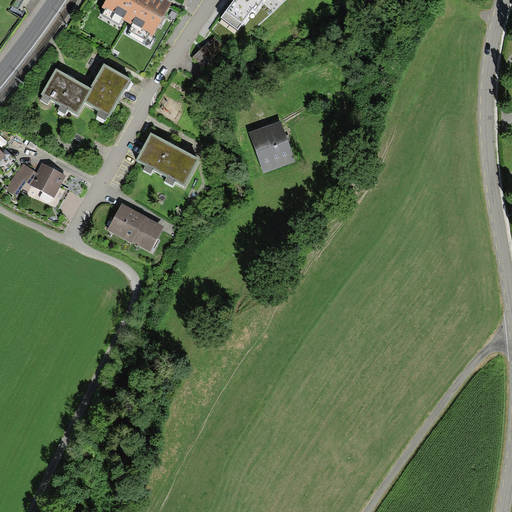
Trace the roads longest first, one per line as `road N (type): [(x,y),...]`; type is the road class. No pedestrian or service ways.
road 1 (track): [(0,210),(130,269),(135,282),(136,305),(31,511)]
road 2 (residential): [(505,0),(486,119),(511,299)]
road 3 (residential): [(213,0),(150,93),(69,240)]
road 4 (track): [(511,338),(482,354),(365,511)]
